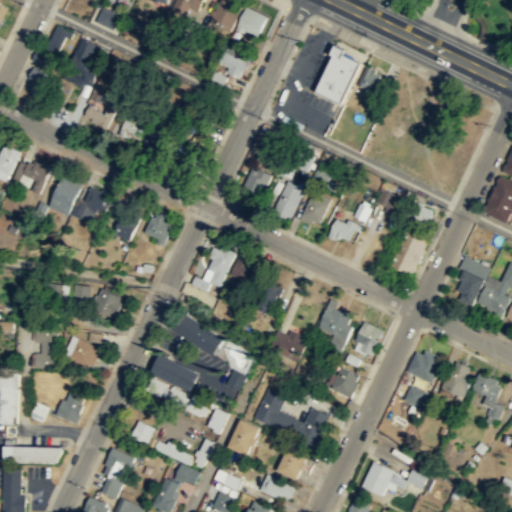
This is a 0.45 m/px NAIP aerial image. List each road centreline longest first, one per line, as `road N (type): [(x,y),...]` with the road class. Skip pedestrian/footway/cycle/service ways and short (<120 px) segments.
road 1 (residential): [(511,355),(0,109)]
road 2 (residential): [(301,0),(57,511)]
road 3 (residential): [(462,208),(316,511)]
road 4 (secondary): [(334,0),(511,83)]
